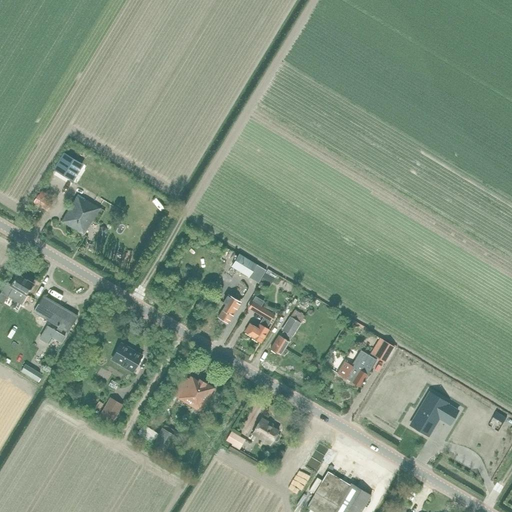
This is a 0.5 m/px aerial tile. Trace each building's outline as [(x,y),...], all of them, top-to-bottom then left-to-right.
[(65,153),(54,170),(71,181),(82,163),(65,153)] [(42,190),(34,203),(43,208),(50,195),(42,190)] [(78,198),(76,196),(62,221),(84,234),(84,235),(100,208),(85,199),(84,201),(78,197),(78,198)] [(249,277),(256,265),(239,254),(231,267),(249,277)] [(260,282),(269,288),(274,279),(269,276),(271,271),(268,269),(266,273),(265,273),(260,282)] [(1,292),(0,293),(0,301),(3,303),(7,297),(21,305),(26,296),(27,296),(34,283),(17,273),(11,284),(7,282),(1,292)] [(217,317),(228,324),(237,309),(241,302),(228,294),(223,303),(225,304),(217,317)] [(47,321),(68,333),(78,316),(43,295),(33,312),(47,321)] [(275,314),(262,306),(264,302),(255,296),(248,308),(263,317),(257,327),(252,325),(247,334),(252,337),(251,338),(261,344),(270,330),(267,328),(275,314)] [(280,336),(279,335),(270,349),(281,356),(290,342),(289,341),(292,336),(293,337),(301,323),(305,316),(294,310),(282,330),(283,331),(280,336)] [(319,334),(323,328),(317,324),(313,330),(319,334)] [(43,332),(39,339),(47,344),(51,337),(62,343),(65,337),(47,326),(43,332)] [(384,341),(375,357),(385,363),(394,347),(394,346),(388,342),(384,341)] [(111,361),(132,373),(142,356),(121,344),(111,361)] [(344,361),(337,373),(345,378),(360,387),(362,383),(363,384),(368,376),(367,375),(377,360),(361,350),(351,366),(344,361)] [(26,363),(28,356),(22,354),(20,361),(26,363)] [(24,365),(20,372),(38,383),(42,376),(24,365)] [(214,388),(199,379),(198,380),(190,376),(189,379),(184,376),(173,395),(178,398),(178,399),(200,412),(214,388)] [(431,395),(412,427),(427,435),(435,422),(441,412),(453,419),(458,410),(439,399),(431,395)] [(99,417),(111,424),(122,405),(110,398),(99,417)] [(261,418),(252,435),(270,446),(272,441),(278,442),(280,438),(277,433),(278,430),(268,425),(269,422),(261,418)] [(150,448),(164,457),(165,455),(175,461),(177,458),(167,451),(176,436),(175,436),(177,432),(165,424),(162,428),(162,427),(158,434),(143,424),(137,434),(152,444),(150,448)] [(239,450),(245,440),(231,431),(226,441),(232,445),(232,446),(239,450)] [(361,511),(371,496),(371,495),(351,483),(350,485),(328,471),(315,494),(307,508),(308,509),(306,511),(361,511)]
